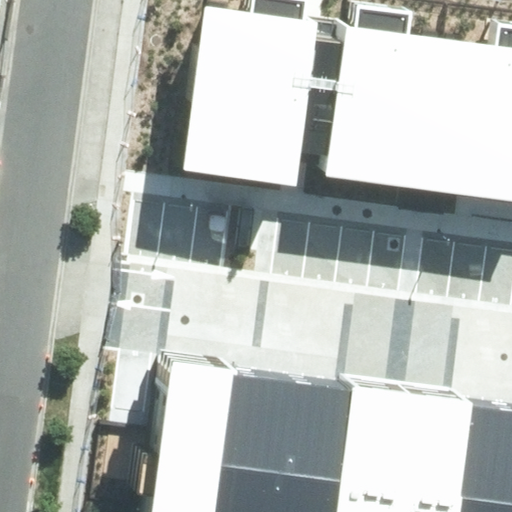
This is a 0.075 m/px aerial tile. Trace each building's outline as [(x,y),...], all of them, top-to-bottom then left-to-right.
[(511,0),(396,0),(396,3),(511,17),(511,0)] [(511,46),(205,5),(183,168),(297,183),(301,153),(329,157),(327,175),(511,200),(511,46)] [(134,335),(142,266),(160,268),(159,280),(207,286),(217,199),(180,194),(186,144),(136,138),(130,195),(104,192),(97,250),(0,237),(0,432),(74,442),(87,329),(134,335)] [(457,195),(398,188),(395,207),(454,214),(457,195)] [(511,511),(511,397),(161,352),(139,511),(511,511)]
